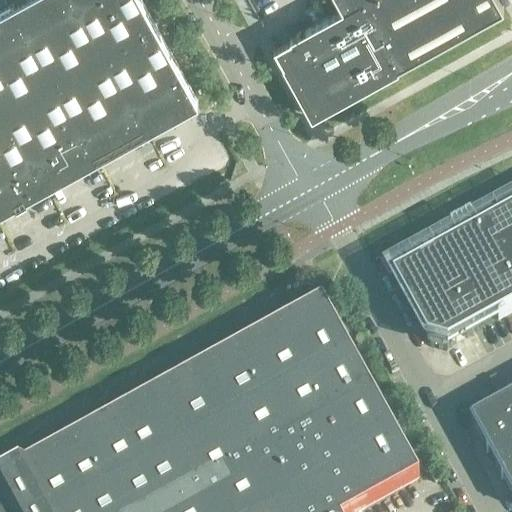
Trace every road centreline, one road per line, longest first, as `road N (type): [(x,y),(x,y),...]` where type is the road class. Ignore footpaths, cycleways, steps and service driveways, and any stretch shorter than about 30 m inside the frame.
road 1 (tertiary): [(0,364),(310,191)]
road 2 (unclassified): [(310,191),(431,405)]
road 3 (unclassified): [(197,0),(310,191)]
road 4 (tertiary): [(511,64),(443,104),(408,136)]
road 5 (unclassified): [(431,405),(490,511)]
